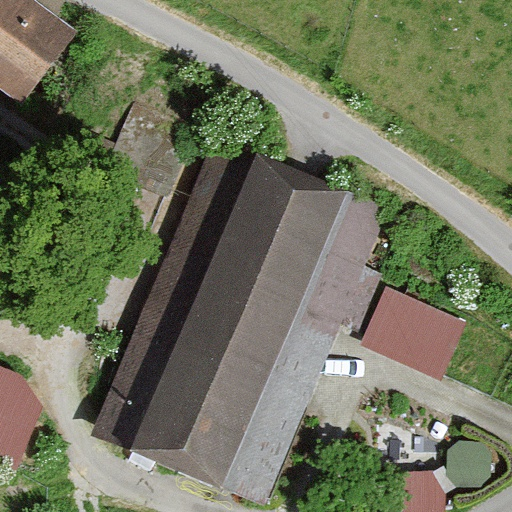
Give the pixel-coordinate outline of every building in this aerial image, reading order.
[(71,50),(0,0),(0,115),(16,127),(71,50)] [(193,0),(163,0),(187,12),(193,0)] [(357,216),(281,229),(165,506),(180,511),(262,511),(381,226),(357,216)] [(463,337),(378,303),(353,364),(438,398),(463,337)] [(42,412),(0,393),(0,497),(4,499),(42,412)] [(437,511),(437,490),(361,494),(362,511),(437,511)]
